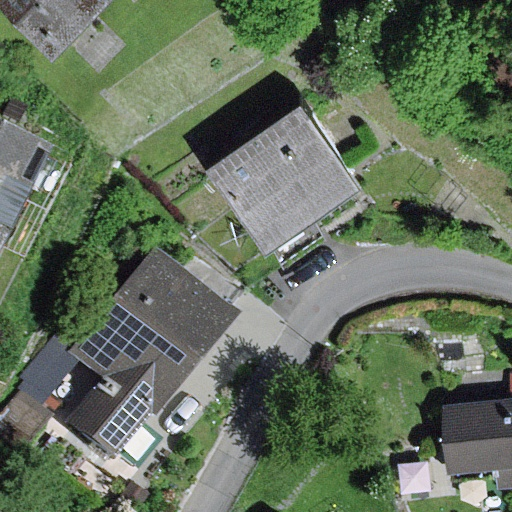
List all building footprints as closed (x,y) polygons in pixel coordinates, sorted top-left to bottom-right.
[(19,0),(60,43),(105,0),(19,0)] [(298,102),(209,156),(268,253),(357,200),(298,102)] [(0,225),(35,159),(0,140),(0,225)] [(148,263),(66,358),(99,387),(64,427),(108,465),(225,329),(148,263)] [(511,403),(449,406),(453,476),(511,472),(511,403)]
